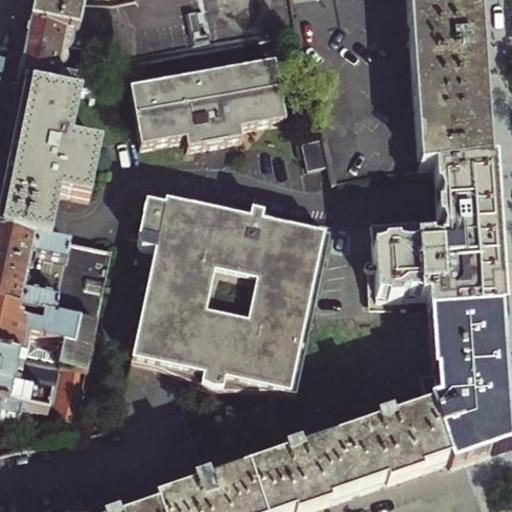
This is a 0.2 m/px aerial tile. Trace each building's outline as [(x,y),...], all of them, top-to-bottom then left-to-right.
[(35,0),(34,4),(33,11),(30,26),(83,35),(89,0),(35,0)] [(89,0),(83,35),(84,42),(88,75),(201,52),(295,40),(288,0),(89,0)] [(422,175),(409,0),(288,0),(295,40),(301,74),(315,72),(322,129),(318,129),(321,143),(327,171),(332,190),(380,180),(422,175)] [(409,0),(422,175),(432,173),(489,166),(487,137),(483,79),(481,45),(479,12),(478,0),(409,0)] [(71,47),(73,40),(84,42),(83,35),(30,26),(24,52),(18,84),(80,97),(92,100),(88,75),(63,69),(65,60),(63,53),(71,47)] [(273,69),(128,93),(136,142),(137,152),(183,145),(188,175),(244,165),(239,135),(282,128),(273,69)] [(80,97),(18,84),(11,117),(5,146),(0,167),(0,234),(50,245),(53,234),(59,200),(89,206),(100,149),(70,143),(80,97)] [(307,176),(327,171),(321,143),(301,148),(307,176)] [(491,194),(489,166),(432,173),(434,204),(436,227),(369,231),(374,308),(426,304),(427,320),(499,315),(493,232),(491,201),(491,194)] [(249,220),(165,201),(163,208),(146,205),(138,244),(140,253),(154,256),(130,368),(154,373),(165,377),(191,388),(209,396),(212,396),(268,397),(294,402),(310,327),(329,237),(262,222),(264,212),(252,209),(249,220)] [(0,308),(95,330),(110,257),(50,245),(0,234),(0,308)] [(0,360),(85,380),(95,330),(0,308),(0,360)] [(499,315),(427,320),(431,379),(418,384),(428,413),(447,466),(449,472),(475,464),(508,453),(499,315)] [(0,411),(39,421),(75,430),(85,380),(0,360),(0,411)] [(39,421),(0,411),(0,422),(5,424),(4,428),(6,431),(17,434),(17,433),(35,437),(39,421)] [(314,511),(327,508),(371,493),(437,470),(447,466),(428,413),(390,426),(389,422),(376,427),(377,431),(299,457),(298,454),(283,458),(285,462),(207,489),(206,485),(192,489),(193,494),(154,507),(155,511),(314,511)]
